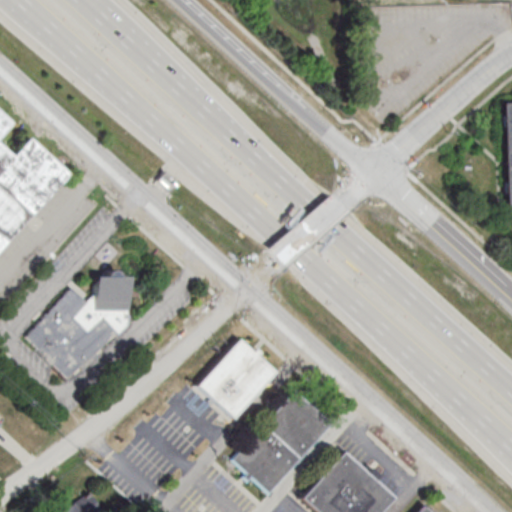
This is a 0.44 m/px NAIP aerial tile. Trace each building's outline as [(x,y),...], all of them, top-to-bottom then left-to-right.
[(511,101),(500,102),(502,204),(511,204),(511,101)] [(166,191),(174,183),(162,172),(155,181),(166,191)] [(125,277),(116,276),(111,271),(105,271),(100,276),(91,276),(91,294),(86,299),(81,299),(68,287),(20,337),(67,381),(124,320),(125,277)] [(228,419),(269,371),(231,338),(190,386),(228,419)] [(287,390),(325,423),(263,493),(226,460),(287,390)] [(336,451),(387,497),(373,511),(309,511),(294,498),(336,451)] [(90,511),(97,508),(88,493),(56,511),(90,511)]
